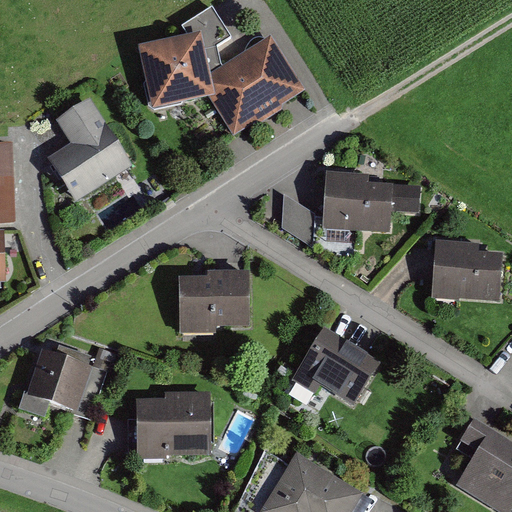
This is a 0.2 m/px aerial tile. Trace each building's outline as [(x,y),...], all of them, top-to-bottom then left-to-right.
[(190,39),(140,52),(155,114),(212,101),(235,137),(257,123),(262,124),(284,110),(283,106),(306,92),(273,41),(223,70),(219,50),(232,40),(214,11),(184,29),(190,39)] [(93,106),(59,126),(75,151),(51,166),(77,206),(133,170),(93,106)] [(14,145),(0,145),(0,227),(17,227),(14,145)] [(369,179),(328,177),(326,232),(391,234),(392,215),(420,217),(421,189),(368,187),(369,179)] [(316,217),(285,197),(283,229),(314,248),(316,217)] [(480,247),(438,245),(434,301),(501,305),(504,255),(480,254),(480,247)] [(209,281),(181,281),(181,336),(216,335),(216,330),(251,330),(250,276),(209,277),(209,281)] [(382,367),(325,332),(293,383),(316,397),(322,388),(355,409),(382,367)] [(57,361),(43,356),(30,394),(27,393),(21,411),(46,419),(50,408),(71,415),(88,367),(90,359),(61,350),(57,361)] [(88,367),(71,415),(91,422),(107,374),(88,367)] [(165,406),(138,406),(139,461),(168,461),(168,458),(212,458),(211,395),(165,396),(165,406)] [(475,462),(492,435),(474,424),(458,452),(475,462)] [(511,511),(511,446),(492,435),(475,462),(459,488),(498,511),(511,511)] [(263,511),(290,470),(266,454),(236,511),(263,511)] [(354,511),(362,499),(298,458),(290,470),(263,511),(354,511)]
